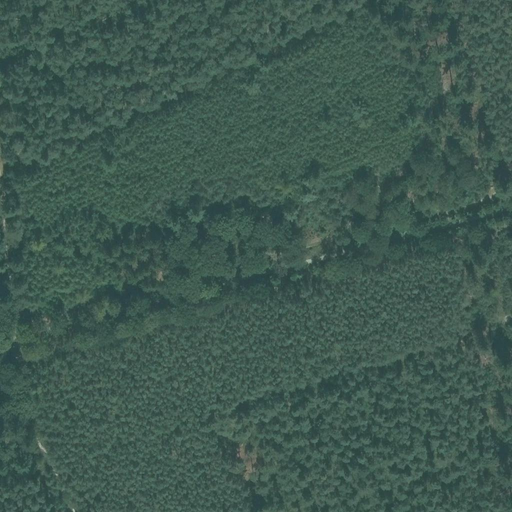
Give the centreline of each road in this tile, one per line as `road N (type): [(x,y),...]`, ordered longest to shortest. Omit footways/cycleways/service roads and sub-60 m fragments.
road 1 (track): [(0,326),(485,199),(511,185)]
road 2 (track): [(72,511),(22,408),(0,206)]
